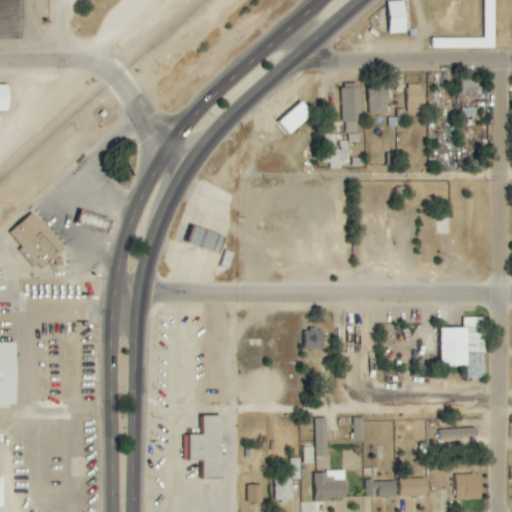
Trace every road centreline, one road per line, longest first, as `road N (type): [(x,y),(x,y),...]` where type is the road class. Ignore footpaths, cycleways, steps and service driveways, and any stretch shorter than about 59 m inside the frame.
road 1 (residential): [(498,511),(496,61)]
road 2 (residential): [(511,295),(114,296)]
road 3 (trunk): [(176,135),(135,212),(114,296),(114,511)]
road 4 (trunk): [(133,511),(138,298),(156,223),(182,174)]
road 5 (trunk): [(182,174),(240,109),(363,0)]
road 6 (residential): [(275,35),(298,59),(511,60)]
road 7 (trunk): [(315,0),(176,135)]
road 8 (tertiary): [(195,158),(120,83),(66,63)]
